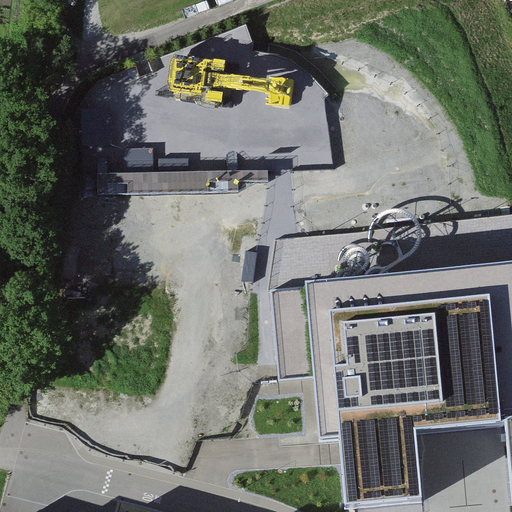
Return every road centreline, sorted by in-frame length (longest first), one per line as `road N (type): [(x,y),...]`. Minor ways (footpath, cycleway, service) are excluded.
road 1 (track): [(86,65),(56,99),(32,181),(15,455)]
road 2 (residential): [(221,511),(15,455)]
road 3 (track): [(260,0),(86,65)]
road 4 (unknown): [(222,492),(238,338)]
